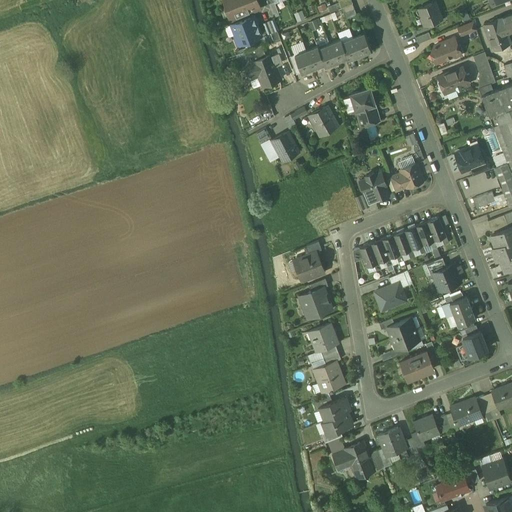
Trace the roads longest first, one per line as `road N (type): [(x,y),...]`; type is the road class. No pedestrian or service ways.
road 1 (residential): [(511,358),(372,413),(341,233),(448,192)]
road 2 (residential): [(448,192),(374,0)]
road 3 (residential): [(511,350),(448,192)]
